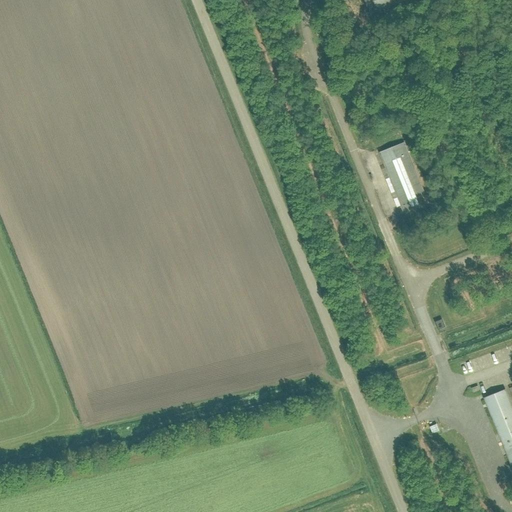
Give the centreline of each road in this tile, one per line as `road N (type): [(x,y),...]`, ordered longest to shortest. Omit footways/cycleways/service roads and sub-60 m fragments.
road 1 (unclassified): [(402,511),(197,0)]
road 2 (unknown): [(307,0),(308,39),(407,281)]
road 3 (unknown): [(407,281),(493,492),(510,511)]
